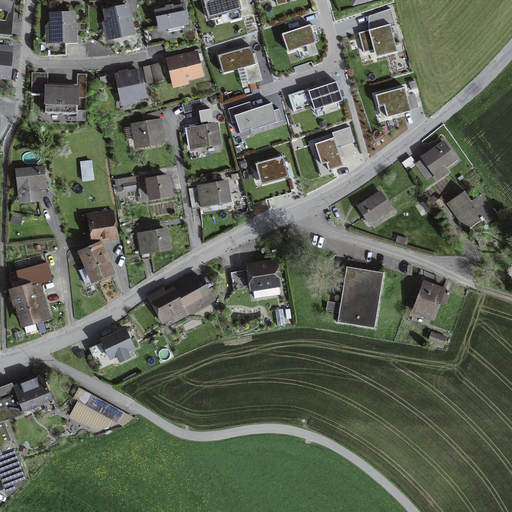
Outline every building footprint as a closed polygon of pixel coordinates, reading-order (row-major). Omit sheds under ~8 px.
[(0,0),(0,7),(9,11),(12,0),(0,0)] [(239,0),(206,0),(203,1),(208,18),(241,9),(243,17),(251,15),(249,7),(242,9),(239,0)] [(147,48),(164,44),(161,29),(168,27),(168,32),(181,29),(180,25),(187,23),(183,6),(173,8),(172,5),(166,7),(167,9),(157,12),(160,25),(143,28),(147,48)] [(111,37),(132,33),(130,22),(132,20),(129,18),(127,7),(106,11),(108,20),(105,23),(109,28),(111,37)] [(390,25),(395,23),(391,9),(372,15),(375,28),(359,33),(364,53),(374,50),(376,57),(397,52),(390,25)] [(47,56),(66,55),(66,40),(74,40),(73,30),(76,30),(75,24),(73,24),(72,14),(52,15),(53,24),(49,28),(53,32),(53,40),(47,40),(47,56)] [(0,34),(9,36),(10,21),(0,19),(0,34)] [(317,43),(311,25),(282,34),(288,52),(317,43)] [(0,77),(9,78),(12,47),(0,46),(0,77)] [(223,73),(256,64),(251,46),(218,56),(218,57),(217,58),(219,65),(220,64),(223,73)] [(200,49),(195,50),(196,54),(168,61),(173,81),(201,74),(199,64),(204,63),(200,49)] [(152,68),(155,83),(163,81),(160,66),(152,68)] [(139,71),(117,76),(123,101),(145,96),(139,71)] [(343,100),(336,82),(308,91),(315,110),(343,100)] [(46,112),(61,113),(62,87),(46,87),(46,112)] [(78,88),(62,87),(61,113),(77,114),(78,88)] [(384,105),(387,117),(411,111),(405,87),(376,95),(379,107),(384,105)] [(298,107),(295,95),(289,97),(294,111),(297,111),(296,108),(298,107)] [(202,108),(200,100),(183,104),(185,112),(202,108)] [(228,109),(231,119),(235,118),(240,133),(251,129),(252,130),(282,120),(279,109),(274,111),(271,103),(236,115),(233,107),(228,109)] [(149,121),(144,122),(144,125),(135,127),(138,144),(161,140),(158,123),(150,124),(149,121)] [(194,129),(188,129),(192,149),(200,147),(200,146),(219,143),(216,125),(203,127),(203,125),(194,127),(194,129)] [(344,165),(338,148),(354,143),(350,127),(332,133),(334,137),(315,144),(322,164),(326,163),(329,170),(344,165)] [(456,159),(444,143),(415,163),(426,180),(434,174),(438,179),(446,174),(442,168),(456,159)] [(289,177),(283,156),(255,163),(261,185),(289,177)] [(16,169),(19,191),(27,190),(28,200),(41,199),(40,189),(46,188),(44,167),(16,169)] [(151,198),(171,195),(169,186),(172,185),(171,180),(168,181),(167,176),(147,180),(151,198)] [(188,188),(192,208),(209,205),(210,204),(229,200),(226,182),(213,184),(213,183),(204,185),(204,186),(188,188)] [(497,216),(481,194),(471,201),(464,191),(447,203),(447,204),(448,203),(467,230),(481,219),(482,221),(484,220),(486,223),(497,216)] [(380,192),(359,206),(369,222),(391,208),(380,192)] [(238,198),(242,213),(250,211),(245,196),(238,198)] [(94,237),(117,234),(114,211),(103,213),(102,212),(84,215),(85,226),(92,225),(94,237)] [(139,234),(143,259),(152,258),(151,251),(169,248),(166,230),(153,232),(153,231),(144,232),(144,234),(139,234)] [(79,270),(85,284),(110,272),(98,245),(82,252),(88,266),(79,270)] [(275,263),(249,267),(254,297),(280,293),(275,263)] [(36,299),(32,285),(52,280),(48,264),(18,271),(18,273),(11,275),(14,289),(24,324),(42,319),(41,318),(48,316),(43,297),(36,299)] [(346,266),(337,322),(375,328),(384,272),(346,266)] [(164,320),(180,311),(179,308),(188,303),(192,311),(212,300),(200,278),(166,297),(163,291),(152,297),(164,320)] [(446,303),(450,292),(425,283),(415,311),(433,317),(439,300),(446,303)] [(283,309),(275,310),(277,325),(285,323),(283,309)] [(448,333),(433,328),(428,343),(434,345),(435,342),(438,343),(437,345),(443,347),(448,333)] [(117,355),(120,361),(129,356),(127,350),(133,347),(125,329),(102,340),(110,358),(117,355)] [(0,454),(3,454),(3,453),(15,448),(4,420),(24,413),(23,411),(44,404),(47,413),(56,410),(43,374),(0,390),(0,454)] [(119,423),(124,412),(84,390),(70,415),(97,431),(119,423)]
